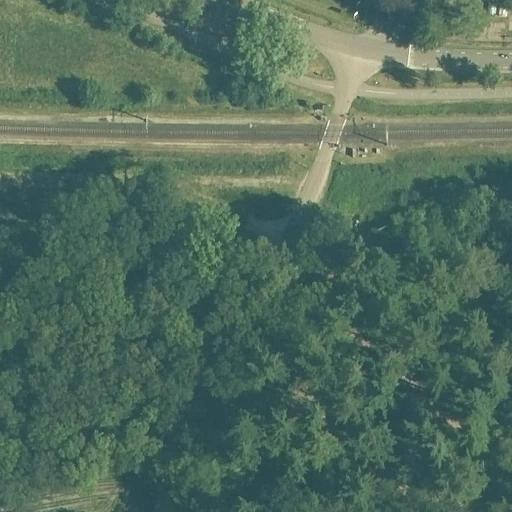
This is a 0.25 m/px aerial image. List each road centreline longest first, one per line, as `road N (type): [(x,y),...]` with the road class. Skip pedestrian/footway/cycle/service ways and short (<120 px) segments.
road 1 (unclassified): [(166,511),(175,457),(276,267),(325,157),(358,49)]
road 2 (track): [(511,507),(457,508),(364,461),(244,324)]
road 3 (tertiary): [(511,63),(358,49)]
road 4 (tertiary): [(358,49),(225,0)]
